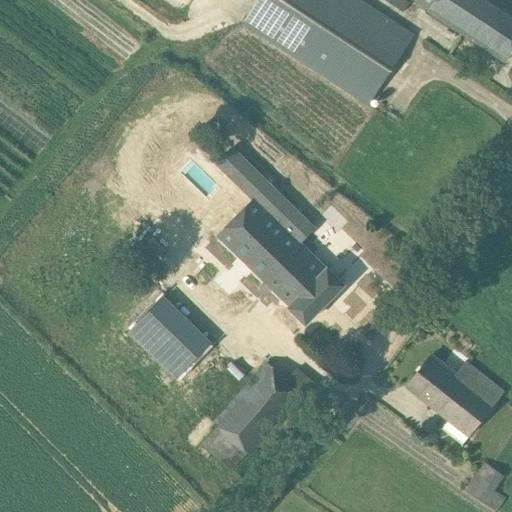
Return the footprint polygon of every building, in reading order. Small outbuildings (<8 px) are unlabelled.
[(414,35),(360,0),(260,0),(244,24),(368,105),(414,35)] [(412,0),(430,11),(429,12),(506,62),(511,52),(511,11),(494,0),(412,0)] [(315,227),(233,147),(218,163),(255,199),(219,236),(291,306),(290,308),(307,324),(345,285),(328,268),(327,269),(300,243),(315,227)] [(202,334),(161,292),(148,304),(140,296),(117,318),(167,369),(202,334)] [(456,375),(431,355),(407,387),(471,437),(505,393),(466,362),(456,375)] [(288,381),(269,364),(216,422),(219,425),(203,443),(232,469),(249,451),(250,453),(314,383),(299,369),(288,381)] [(505,476),(485,462),(466,490),(497,511),(507,498),(496,490),(505,476)]
